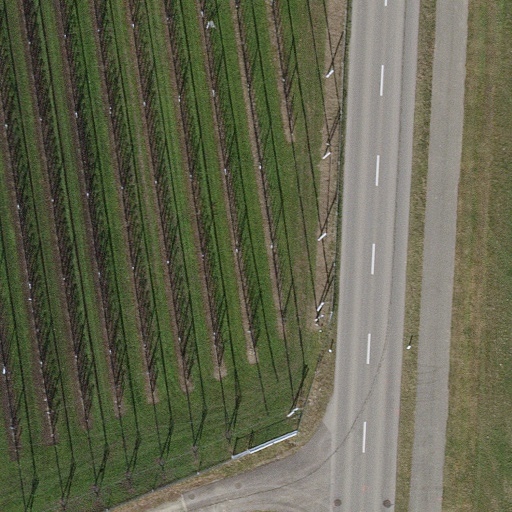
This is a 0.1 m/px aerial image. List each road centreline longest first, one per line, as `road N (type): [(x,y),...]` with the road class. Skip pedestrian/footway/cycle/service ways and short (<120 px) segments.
road 1 (tertiary): [(387,0),(362,511)]
road 2 (track): [(363,480),(250,491),(197,511)]
